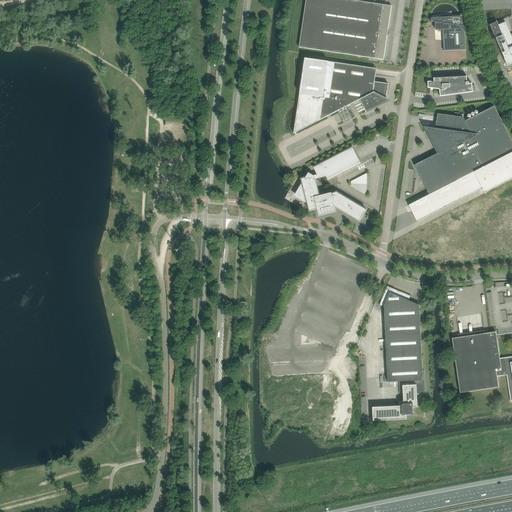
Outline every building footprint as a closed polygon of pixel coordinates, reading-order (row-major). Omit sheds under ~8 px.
[(305,0),(299,47),(384,58),(391,5),(350,0),(305,0)] [(451,17),(451,15),(445,15),(443,15),(441,16),(439,17),(438,17),(431,18),(431,21),(435,22),(436,30),(438,30),(439,31),(441,30),(443,30),(444,51),(466,50),(465,28),(464,28),(461,16),(451,17)] [(497,22),(490,25),(507,66),(511,63),(511,36),(511,37),(511,34),(505,22),(498,25),(497,22)] [(305,58),(294,133),(322,119),(360,99),(366,112),(383,103),(386,102),(385,100),(384,100),(385,98),(386,98),(388,84),(375,82),(370,81),(372,68),(367,67),(328,62),(305,58)] [(478,75),(482,73),(478,65),(474,68),(478,75)] [(467,82),(467,76),(434,78),(434,81),(428,81),(428,88),(431,88),(430,90),(433,90),(433,88),(439,89),(440,96),(473,91),(472,83),(469,84),(469,82),(467,82)] [(511,141),(494,106),(465,121),(463,117),(438,114),(435,130),(427,129),(439,153),(414,165),(429,194),(409,205),(417,222),(483,188),(485,193),(511,178),(511,141)] [(299,191),(296,195),(307,202),(310,211),(317,209),(318,208),(319,213),(334,209),(334,206),(335,206),(359,221),(363,216),(366,210),(362,207),(337,192),(320,196),(315,178),(319,177),(326,175),(328,179),(356,165),(360,162),(352,148),(348,150),(314,168),(318,175),(314,176),(309,174),(307,177),(301,179),(303,184),(299,191)] [(351,186),(366,194),(366,175),(351,183),(351,186)] [(420,311),(419,305),(409,300),(411,296),(387,286),(379,305),(384,307),(388,382),(399,381),(399,393),(403,393),(403,401),(399,401),(400,406),(372,407),(373,421),(406,419),(406,414),(413,414),(413,407),(417,407),(417,392),(425,392),(424,370),(423,370),(422,359),(423,359),(423,355),(422,355),(421,344),(423,344),(422,340),(421,340),(420,329),(422,329),(422,325),(420,326),(420,314),(421,314),(421,311),(420,311)] [(511,356),(504,358),(500,358),(496,332),(485,333),(452,338),(460,392),(498,387),(497,376),(507,374),(511,401),(511,356)]
